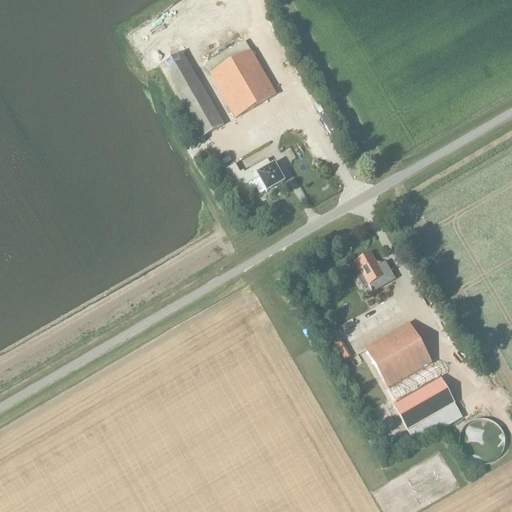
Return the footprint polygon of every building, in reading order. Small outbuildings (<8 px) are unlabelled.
[(233,28),(227,32),(232,40),(238,36),(233,28)] [(247,49),(204,70),(227,116),(270,95),(247,49)] [(177,52),(155,63),(193,136),(201,132),(176,85),(190,78),(177,52)] [(208,145),(211,140),(203,134),(200,139),(208,145)] [(267,160),(244,173),(243,172),(239,174),(235,165),(223,172),(238,197),(247,192),(245,187),(258,179),(266,193),(283,183),(277,172),(276,172),(275,169),(273,166),(271,167),(267,160)] [(354,264),(355,264),(368,286),(367,286),(383,278),(382,277),(369,255),(370,255),(354,264)] [(364,350),(387,390),(431,365),(407,325),(364,350)] [(347,335),(337,341),(340,345),(350,339),(347,335)] [(342,344),(335,349),(339,356),(346,351),(342,344)] [(412,385),(419,381),(417,377),(410,381),(412,385)] [(392,406),(415,446),(462,419),(439,379),(392,406)]
